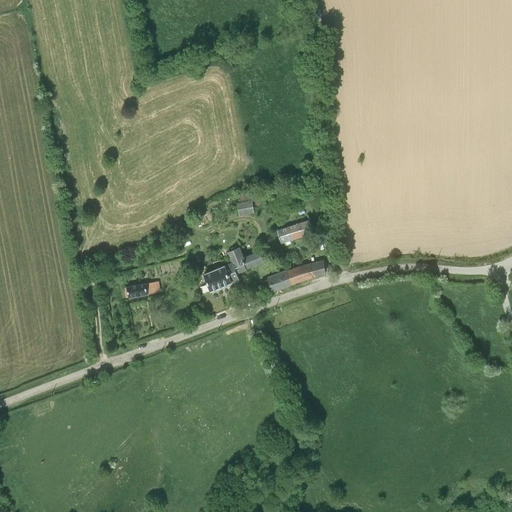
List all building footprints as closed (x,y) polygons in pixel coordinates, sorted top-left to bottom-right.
[(254,201),(238,203),(240,213),(256,211),(254,201)] [(313,232),(309,220),(277,229),(282,242),(313,232)] [(231,261),(204,272),(212,290),(241,279),(238,271),(265,260),(260,250),(245,256),(241,246),(227,251),(231,261)] [(324,259),(287,270),(291,285),(329,273),(324,259)] [(291,285),(287,270),(268,275),(272,290),(291,285)] [(159,281),(147,282),(148,292),(160,290),(159,281)] [(148,292),(147,282),(127,286),(129,297),(148,293),(148,292)]
